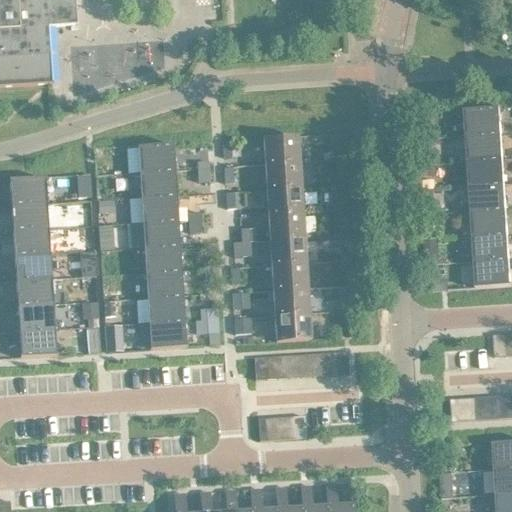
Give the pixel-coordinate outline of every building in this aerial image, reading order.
[(0,0),(0,87),(54,84),(54,83),(53,83),(51,56),(51,55),(51,54),(49,27),(50,26),(77,25),(78,25),(79,24),(78,24),(78,23),(76,0),(0,0)] [(464,112),(466,137),(501,135),(500,110),(500,109),(463,111),(464,112)] [(466,137),(467,162),(503,160),(501,135),(466,137)] [(264,140),(265,166),(301,164),(299,137),(264,140)] [(224,143),(225,159),(233,158),(232,142),(224,143)] [(139,149),(141,174),(176,171),(174,147),(175,146),(175,145),(138,147),(138,149),(139,149)] [(467,162),(469,187),(504,185),(503,160),(467,162)] [(198,163),(199,173),(210,172),(209,162),(198,163)] [(345,162),(334,162),(334,170),(345,170),(345,162)] [(265,166),(267,191),(302,189),(301,164),(265,166)] [(226,169),(227,185),(235,184),(234,168),(226,169)] [(141,174),(142,199),(177,197),(176,171),(141,174)] [(210,172),(199,173),(200,183),(210,183),(210,172)] [(91,176),(78,177),(79,199),(92,198),(91,176)] [(10,182),(12,207),(47,205),(46,180),(46,179),(9,181),(9,182),(10,182)] [(421,180),(421,189),(435,189),(435,180),(421,180)] [(469,187),(470,213),(506,210),(504,185),(469,187)] [(267,191),(269,216),(304,214),(302,189),(267,191)] [(236,209),(235,193),(227,194),(228,210),(236,209)] [(142,199),(144,224),(179,222),(177,197),(142,199)] [(116,202),(100,203),(100,214),(116,213),(116,202)] [(12,207),(13,232),(49,230),(47,205),(12,207)] [(470,213),(472,238),(508,235),(506,210),(470,213)] [(190,214),(190,224),(201,224),(201,213),(190,214)] [(269,216),(270,241),(306,239),(304,214),(269,216)] [(348,215),(334,216),(335,235),(349,234),(348,215)] [(144,224),(145,249),(181,247),(179,222),(144,224)] [(201,224),(190,224),(191,235),(202,234),(201,224)] [(241,229),(242,243),(250,243),(249,228),(241,229)] [(13,232),(15,257),(50,255),(49,230),(13,232)] [(472,238),(473,263),(509,261),(508,235),(472,238)] [(114,239),(101,240),(101,252),(115,251),(114,239)] [(270,241),(272,267),(307,264),(306,239),(270,241)] [(250,243),(242,243),(243,258),(251,257),(250,243)] [(437,243),(425,244),(426,265),(438,264),(437,243)] [(145,249),(147,274),(182,272),(181,247),(145,249)] [(15,257),(17,283),(52,280),(50,255),(15,257)] [(509,261),(473,263),(475,288),(474,288),(474,289),(511,287),(511,285),(511,286),(509,261)] [(205,264),(205,274),(216,273),(215,263),(205,264)] [(272,267),(273,292),(309,289),(307,264),(272,267)] [(96,265),(82,266),(82,278),(97,278),(96,265)] [(232,269),(233,285),(241,285),(240,269),(232,269)] [(147,274),(148,299),(184,297),(182,272),(147,274)] [(216,273),(205,274),(206,284),(217,284),(216,273)] [(17,283),(18,308),(54,305),(52,280),(17,283)] [(273,292),(275,317),(310,315),(309,289),(273,292)] [(234,294),(235,310),(243,310),(242,294),(234,294)] [(148,299),(150,325),(185,322),(184,297),(148,299)] [(116,302),(105,303),(106,318),(117,318),(116,302)] [(99,304),(83,304),(84,321),(100,320),(99,304)] [(18,308),(20,333),(55,331),(54,305),(18,308)] [(208,314),(208,324),(219,324),(219,313),(208,314)] [(310,315),(275,317),(277,343),(312,341),(310,315)] [(235,320),(236,336),(244,335),(243,319),(235,320)] [(7,322),(0,322),(0,333),(8,333),(7,322)] [(185,322),(150,325),(151,349),(151,350),(151,351),(188,349),(188,347),(187,347),(185,322)] [(219,324),(208,324),(209,334),(220,334),(219,324)] [(55,331),(20,333),(21,358),(21,359),(58,357),(58,355),(57,356),(55,331)] [(506,358),(505,335),(493,336),(494,358),(506,358)] [(101,342),(89,343),(89,355),(102,354),(101,342)] [(337,354),(338,376),(350,375),(348,353),(337,354)] [(325,355),(326,377),(338,376),(337,354),(325,355)] [(313,355),(302,356),(303,378),(315,378),(313,355)] [(313,355),(315,378),(326,377),(325,355),(313,355)] [(290,357),(291,379),(303,378),(302,356),(290,357)] [(267,358),(268,380),(280,380),(278,357),(267,358)] [(278,357),(280,380),(291,379),(290,357),(278,357)] [(267,358),(255,359),(256,381),(268,380),(267,358)] [(497,398),(498,420),(510,419),(509,397),(497,398)] [(474,399),(475,421),(487,421),(485,398),(474,399)] [(497,398),(485,398),(487,421),(498,420),(497,398)] [(462,400),(463,422),(475,421),(474,399),(462,400)] [(463,422),(462,400),(450,400),(452,423),(463,422)] [(306,417),(294,418),(295,440),(307,439),(306,417)] [(282,419),(284,441),(295,440),(294,418),(282,419)] [(282,419),(271,420),(272,442),(284,441),(282,419)] [(272,442),(271,420),(259,420),(260,443),(272,442)] [(493,446),(495,471),(511,469),(511,443),(492,444),(492,446),(493,446)] [(511,469),(495,471),(496,496),(511,494),(511,469)] [(326,486),(328,507),(328,511),(354,511),(354,505),(337,506),(336,485),(326,486)] [(301,488),(302,508),(303,508),(302,511),(328,511),(328,507),(312,507),(311,487),(301,488)] [(276,489),(277,510),(278,510),(277,511),(302,511),(303,508),(302,508),(287,509),(286,489),(276,489)] [(251,491),(252,511),(277,511),(278,510),(277,510),(262,511),(261,490),(251,491)] [(226,492),(226,511),(252,511),(239,511),(236,511),(236,492),(226,492)] [(201,494),(201,511),(211,511),(210,493),(201,494)] [(511,511),(511,494),(496,496),(497,511),(511,511)] [(186,511),(185,495),(175,496),(175,511),(186,511)] [(0,502),(0,511),(11,511),(11,502),(0,502)]
